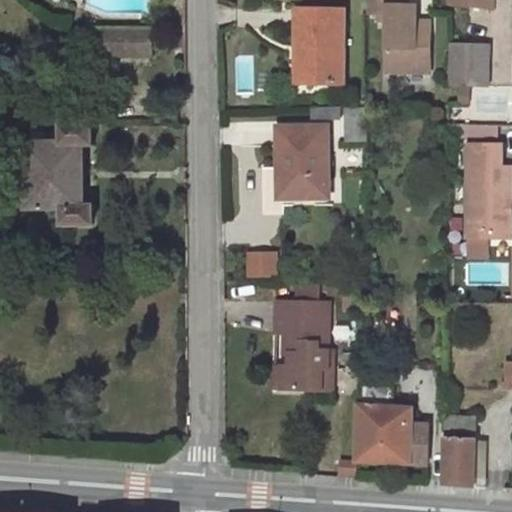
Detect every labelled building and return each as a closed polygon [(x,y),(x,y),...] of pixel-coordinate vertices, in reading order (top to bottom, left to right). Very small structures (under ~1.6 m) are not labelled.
[(411,32),(412,25),(412,6),(409,6),(409,0),(368,0),(368,13),(388,14),(387,71),(430,72),(431,33),(411,32)] [(495,0),(454,0),(454,7),(495,10),(495,0)] [(297,7),(296,45),(305,45),(303,81),(343,82),(346,9),(297,7)] [(151,30),(78,33),(79,60),(152,57),(152,50),(161,49),(160,38),(152,38),(151,30)] [(305,45),(296,45),(295,81),(303,81),(305,45)] [(452,72),(487,72),(487,48),(453,46),(452,72)] [(487,87),(487,72),(452,72),(452,85),(487,87)] [(314,106),(314,119),(340,119),(340,107),(314,106)] [(350,140),(366,140),(364,108),(348,109),(350,140)] [(469,125),(468,136),(499,136),(499,125),(469,125)] [(62,228),(94,228),(93,208),(83,208),(83,148),(93,148),(93,130),(61,130),(61,144),(26,145),(26,211),(61,211),(62,228)] [(327,131),(279,131),(279,203),(328,203),(327,131)] [(469,145),(467,222),(488,222),(488,230),(510,231),(511,168),(502,167),(502,145),(469,145)] [(467,230),(488,230),(488,222),(467,222),(467,230)] [(271,255),(249,255),(249,276),(272,275),(271,255)] [(299,285),(299,298),(324,298),(324,285),(299,285)] [(312,392),(314,305),(277,305),(276,334),(285,335),(285,355),(291,356),(290,367),(275,368),(275,391),(312,392)] [(330,306),(314,305),(312,392),(322,391),(323,370),(334,371),(335,352),(330,352),(330,306)] [(396,382),(362,380),(360,461),(427,464),(431,426),(413,424),(414,408),(394,405),(396,382)] [(479,430),(479,415),(449,415),(449,429),(479,430)] [(445,486),(474,489),(475,441),(445,440),(445,486)] [(359,477),(359,459),(342,459),(341,476),(359,477)]
